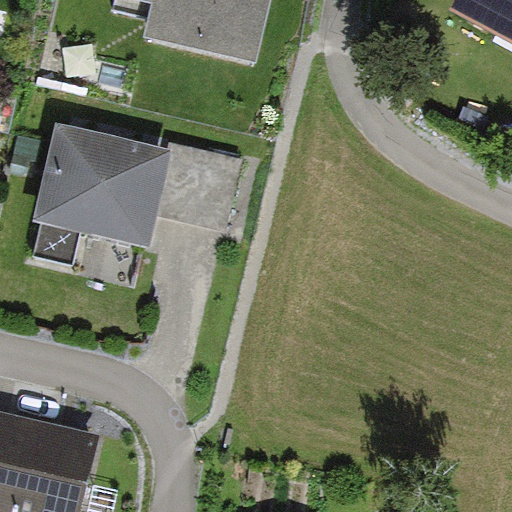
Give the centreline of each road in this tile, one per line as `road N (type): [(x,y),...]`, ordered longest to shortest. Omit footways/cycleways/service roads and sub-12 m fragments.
road 1 (residential): [(511,211),(462,190),(368,108),(342,50),(338,0)]
road 2 (residential): [(172,511),(174,455),(148,406),(108,383),(0,357)]
